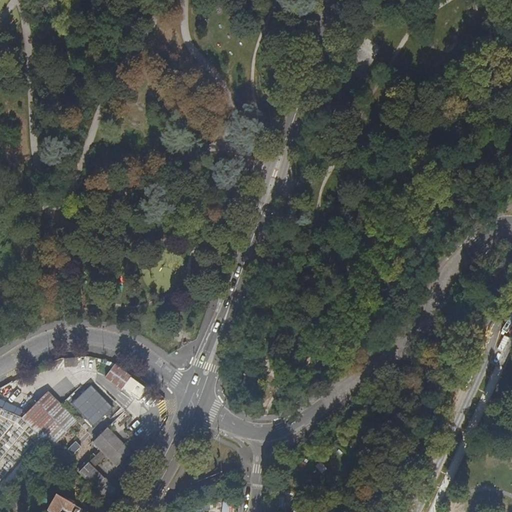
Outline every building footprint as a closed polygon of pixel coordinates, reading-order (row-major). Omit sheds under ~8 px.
[(345,68),(360,76),(374,46),(375,43),(364,36),(345,68)] [(374,46),(360,76),(361,77),(380,45),(375,43),(374,46)] [(78,361),(77,352),(75,352),(67,352),(64,353),(64,362),(78,361)] [(121,384),(131,372),(114,359),(105,372),(121,384)] [(124,383),(138,393),(145,383),(131,372),(124,383)] [(54,410),(71,427),(76,422),(48,393),(42,399),(44,400),(54,410)] [(22,419),(50,448),(71,427),(54,410),(44,400),(42,399),(32,408),(22,419)] [(117,467),(131,452),(108,429),(93,443),(117,467)] [(108,501),(118,491),(105,477),(103,479),(87,463),(79,472),(108,501)] [(56,496),(47,511),(60,511),(62,509),(68,511),(76,511),(77,511),(76,510),(77,508),(56,496)]
